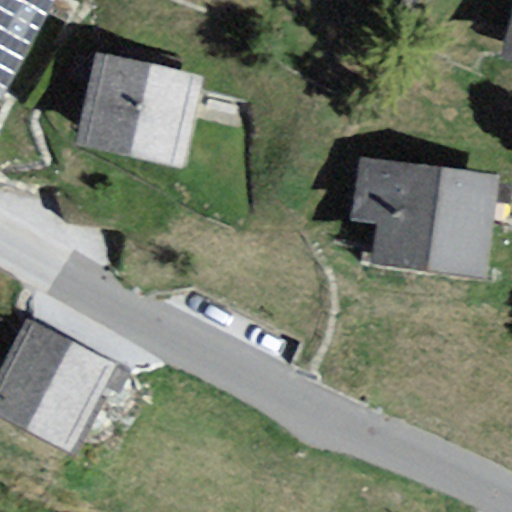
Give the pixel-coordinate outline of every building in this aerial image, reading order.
[(0,0),(0,73),(36,9),(20,0),(0,0)] [(399,0),(365,0),(384,17),(399,0)] [(511,85),(511,0),(493,0),(467,72),(511,85)] [(185,93),(73,61),(48,150),(160,182),(185,93)] [(456,301),(483,186),(336,162),(305,275),(456,301)] [(88,378),(3,326),(0,331),(0,454),(31,473),(88,378)]
